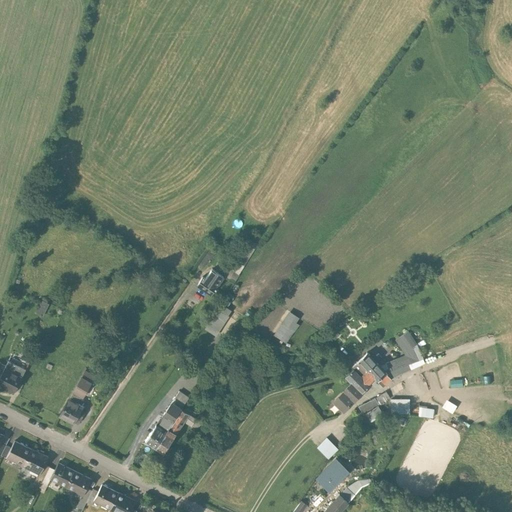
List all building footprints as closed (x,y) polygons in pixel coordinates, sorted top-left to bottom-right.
[(230,269),(224,279),(235,285),(258,246),(245,238),(232,259),(238,263),(233,271),(230,269)] [(203,277),(197,286),(211,295),(223,277),(213,270),(206,280),(203,277)] [(48,304),(41,301),(35,313),(43,316),(48,304)] [(228,317),(217,310),(205,329),(216,336),(228,317)] [(298,318),(289,312),(274,335),(286,343),(298,325),(294,323),(298,318)] [(417,345),(408,332),(396,340),(406,356),(380,367),(391,378),(424,364),(417,345)] [(380,367),(368,354),(353,368),(354,369),(361,376),(369,385),(376,379),(383,387),(391,378),(380,367)] [(425,363),(435,359),(433,354),(423,358),(425,363)] [(5,366),(0,376),(0,385),(13,393),(28,364),(11,355),(5,366)] [(361,376),(354,369),(346,377),(351,383),(333,401),(343,411),(369,385),(361,376)] [(85,371),(72,395),(84,401),(97,377),(85,371)] [(159,425),(168,430),(175,435),(181,424),(193,431),(200,421),(181,410),(189,397),(178,391),(162,417),(164,418),(159,425)] [(385,391),(374,398),(378,405),(389,398),(385,391)] [(383,415),(375,399),(359,408),(368,423),(383,415)] [(409,400),(391,399),(391,414),(409,414),(409,400)] [(457,406),(446,400),(442,407),(452,413),(457,406)] [(70,401),(60,419),(74,426),(84,409),(70,401)] [(433,409),(419,408),(418,416),(432,418),(433,409)] [(145,443),(156,450),(168,430),(159,425),(157,423),(145,443)] [(156,450),(165,456),(178,436),(175,435),(168,430),(156,450)] [(327,438),(317,448),(328,459),(338,449),(327,438)] [(32,448),(16,440),(11,448),(7,457),(23,466),(32,448)] [(11,448),(6,446),(1,455),(7,457),(11,448)] [(48,457),(32,448),(23,466),(39,474),(44,465),(48,457)] [(336,459),(316,479),(329,491),(348,472),(336,459)] [(55,470),(50,479),(67,487),(74,472),(58,464),(55,470)] [(39,487),(49,468),(44,465),(39,474),(34,484),(39,487)] [(50,479),(55,470),(49,468),(39,487),(45,490),(50,479)] [(74,472),(67,487),(83,495),(86,489),(91,480),(74,472)] [(358,481),(347,488),(355,495),(362,487),(372,482),(370,479),(358,481)] [(99,493),(94,501),(110,510),(119,493),(103,485),(99,493)] [(340,496),(348,503),(355,495),(347,488),(340,496)] [(83,495),(74,511),(81,511),(86,502),(92,491),(86,489),(83,495)] [(92,491),(86,502),(92,505),(94,501),(99,493),(93,490),(92,491)] [(119,493),(110,510),(114,511),(129,511),(131,508),(134,501),(119,493)] [(339,511),(348,503),(340,496),(325,511),(339,511)] [(301,501),(293,511),(300,511),(306,505),(301,501)]
